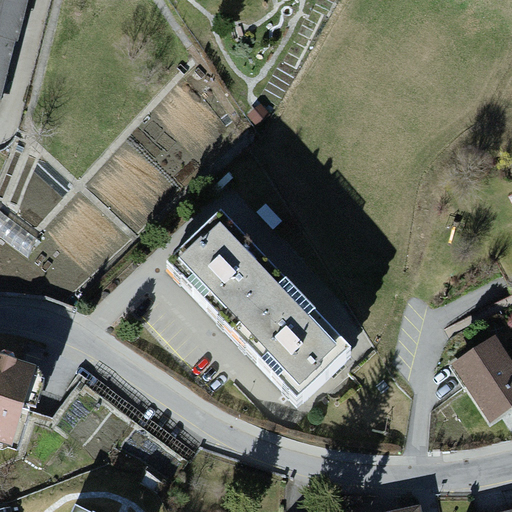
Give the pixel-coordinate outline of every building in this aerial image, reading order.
[(0,0),(0,127),(31,0),(0,0)] [(41,244),(3,214),(0,217),(0,235),(29,258),(41,244)] [(351,364),(221,229),(174,274),(304,409),(351,364)] [(511,360),(499,342),(454,371),(492,430),(511,416),(511,360)] [(0,369),(0,456),(10,460),(35,381),(0,369)]
